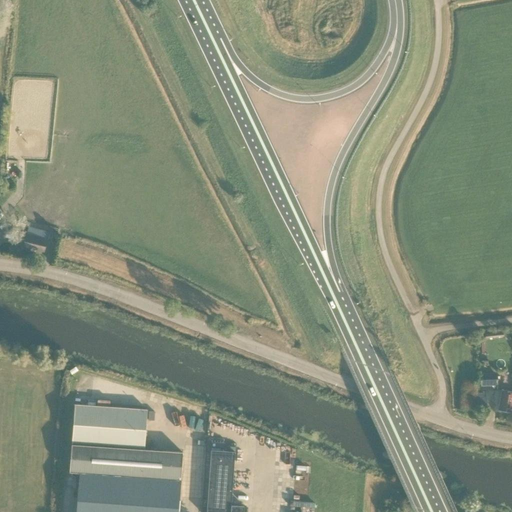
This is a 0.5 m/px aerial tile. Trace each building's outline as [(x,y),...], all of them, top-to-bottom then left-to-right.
[(48,232),(29,227),(23,249),(43,254),(48,232)] [(497,386),(496,372),(481,373),(482,387),(497,386)] [(511,410),(511,409),(511,392),(501,390),(498,407),(499,407),(499,410),(510,412),(511,410)] [(489,404),(488,392),(479,393),(480,405),(489,404)] [(178,511),(183,453),(144,450),(147,410),(75,404),(69,472),(80,473),(76,511),(178,511)] [(244,511),(244,509),(231,508),(233,472),(235,451),(211,450),(210,470),(206,511),(244,511)]
